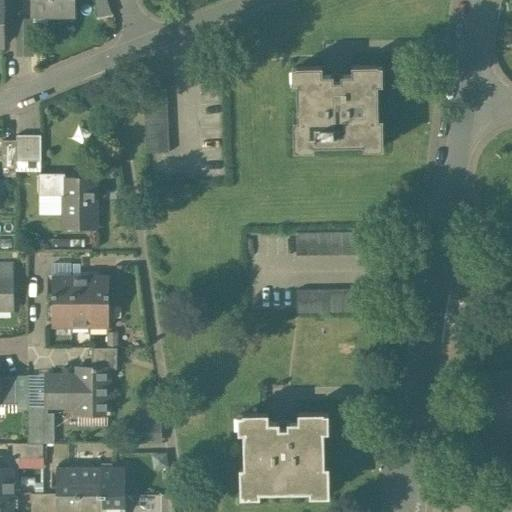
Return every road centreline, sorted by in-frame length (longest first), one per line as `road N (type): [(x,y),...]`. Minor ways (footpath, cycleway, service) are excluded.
road 1 (residential): [(407,511),(468,108)]
road 2 (residential): [(141,43),(0,101)]
